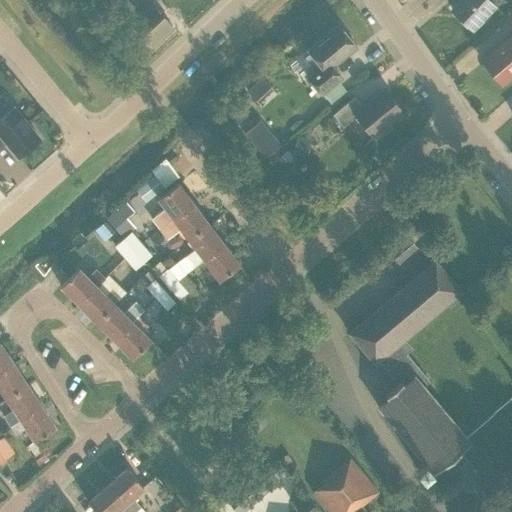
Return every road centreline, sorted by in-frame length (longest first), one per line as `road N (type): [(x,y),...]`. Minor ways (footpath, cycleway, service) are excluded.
road 1 (residential): [(90,444),(20,341),(27,313),(57,307),(145,395)]
road 2 (unclassified): [(293,266),(458,116)]
road 3 (residential): [(243,0),(91,140)]
road 4 (unclassified): [(145,395),(293,266)]
road 5 (unclassified): [(293,266),(188,135)]
road 6 (residential): [(91,140),(0,29)]
road 7 (unclassified): [(458,116),(376,0)]
road 8 (residential): [(91,140),(0,221)]
